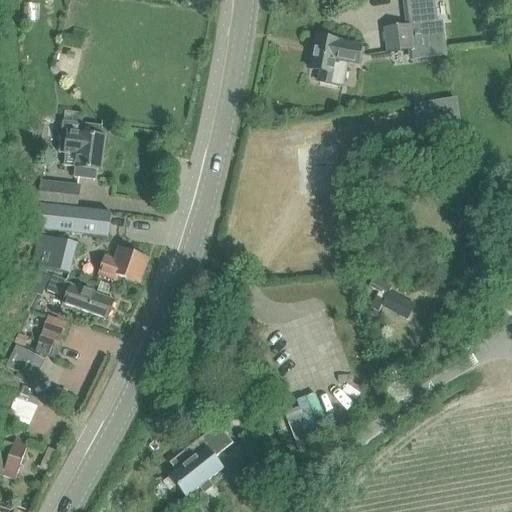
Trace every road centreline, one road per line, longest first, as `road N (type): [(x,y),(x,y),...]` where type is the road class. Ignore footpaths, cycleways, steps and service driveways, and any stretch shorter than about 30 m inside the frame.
road 1 (secondary): [(69,511),(151,347),(201,221),(247,0)]
road 2 (unclassified): [(272,511),(492,343)]
